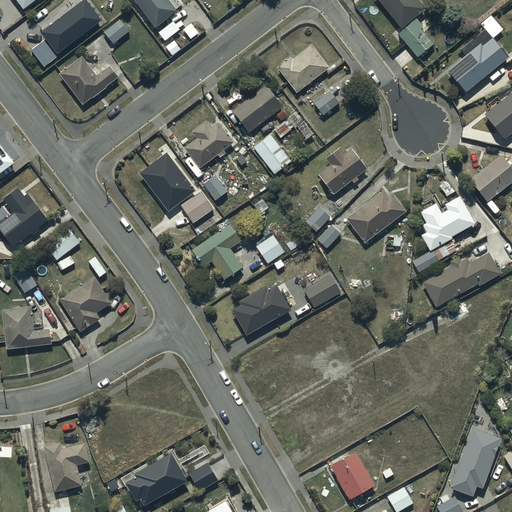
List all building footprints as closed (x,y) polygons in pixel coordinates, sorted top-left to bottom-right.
[(15,0),(24,11),(39,0),(15,0)] [(177,12),(168,0),(133,0),(156,29),(177,12)] [(400,46),(396,42),(401,38),(417,57),(434,43),(422,28),(424,26),(416,17),(425,9),(417,0),(378,0),(402,28),(393,36),(394,37),(388,42),(394,50),(400,46)] [(85,1),(41,35),(58,56),(101,22),(85,1)] [(465,89),(507,54),(492,35),(502,27),(490,13),(480,22),(483,26),(459,46),(464,52),(446,67),(465,89)] [(129,34),(120,23),(103,36),(113,47),(129,34)] [(296,90),(327,64),(309,42),(291,57),(289,54),(275,65),(296,90)] [(89,55),(59,77),(83,108),(118,81),(110,70),(97,80),(88,68),(95,63),(89,55)] [(350,74),(313,100),(322,112),(359,86),(350,74)] [(283,103),(266,81),(232,107),(249,129),(283,103)] [(511,136),(511,95),(485,117),(506,142),(511,136)] [(313,132),(296,109),(274,126),(281,136),(294,125),(304,138),(313,132)] [(199,166),(218,151),(220,154),(225,150),(223,147),(233,139),(218,119),(214,122),(212,119),(208,122),(205,118),(191,129),(196,135),(183,145),(199,166)] [(271,132),(254,145),(274,172),(291,159),(271,132)] [(356,174),(366,166),(351,146),(344,151),(339,145),(324,155),(329,162),(318,170),(333,191),(351,178),(353,180),(358,177),(356,174)] [(0,169),(13,160),(4,148),(1,150),(0,148),(0,169)] [(195,187),(166,150),(140,170),(169,208),(195,187)] [(486,199),(511,178),(511,167),(501,153),(469,177),(486,199)] [(227,189),(215,173),(203,182),(215,198),(227,189)] [(18,185),(3,195),(14,210),(0,220),(0,227),(11,244),(48,218),(29,191),(25,194),(18,185)] [(388,193),(383,187),(344,215),(363,240),(406,208),(392,190),(388,193)] [(181,202),(193,220),(213,207),(201,189),(181,202)] [(429,249),(450,237),(450,236),(474,222),(458,195),(443,204),(446,209),(440,212),(434,202),(419,211),(425,221),(421,224),(426,231),(420,234),(429,249)] [(329,217),(318,207),(304,222),(315,231),(329,217)] [(241,238),(230,221),(191,247),(203,264),(212,258),(224,276),(242,264),(230,245),(241,238)] [(57,258),(80,240),(67,224),(44,242),(57,258)] [(339,234),(330,225),(317,240),(326,248),(339,234)] [(285,249),(273,232),(261,241),(259,238),(255,241),(257,244),(256,244),(268,261),(285,249)] [(298,234),(286,242),(291,249),(302,242),(298,234)] [(438,260),(432,248),(412,259),(418,270),(438,260)] [(448,261),(450,264),(421,280),(435,304),(476,281),(478,284),(500,271),(488,250),(469,261),(466,255),(460,258),(459,255),(448,261)] [(37,282),(26,265),(13,273),(24,290),(37,282)] [(82,281),(59,296),(79,329),(100,316),(97,310),(112,301),(94,273),(88,277),(86,275),(80,278),(82,281)] [(331,274),(304,290),(314,308),(341,292),(331,274)] [(246,331),(290,306),(276,282),(268,286),(267,283),(239,299),(240,302),(232,306),(246,331)] [(468,309),(462,298),(444,308),(450,319),(468,309)] [(31,303),(1,307),(5,346),(50,342),(49,326),(34,328),(31,303)] [(500,435),(471,424),(448,484),(471,493),(475,483),(481,485),(500,435)] [(60,440),(44,444),(54,489),(81,482),(77,462),(89,459),(85,440),(62,445),(60,440)] [(187,477),(171,449),(134,470),(136,474),(126,480),(136,497),(140,495),(144,502),(187,477)] [(374,482),(355,449),(330,463),(349,496),(374,482)] [(218,478),(207,460),(189,471),(200,489),(218,478)] [(413,501),(404,485),(387,494),(397,510),(413,501)] [(441,500),(435,503),(439,511),(458,511),(463,510),(454,493),(449,496),(446,492),(439,496),(441,500)] [(233,511),(226,500),(208,511),(209,511),(233,511)]
